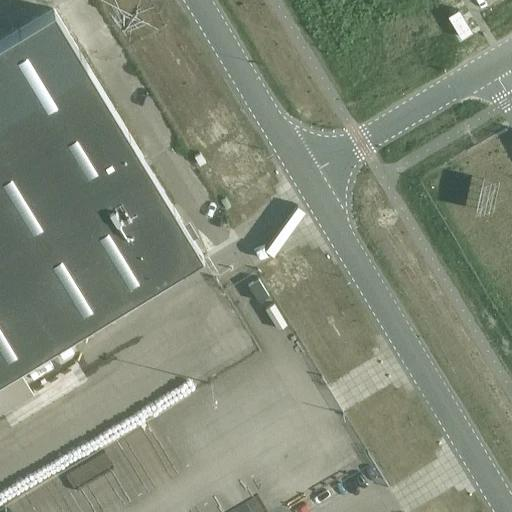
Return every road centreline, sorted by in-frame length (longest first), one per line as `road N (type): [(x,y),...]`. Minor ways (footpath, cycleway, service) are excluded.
road 1 (unknown): [(304,173),(208,282),(114,362),(0,427)]
road 2 (unclassified): [(507,511),(304,173)]
road 3 (unknown): [(405,342),(134,511)]
road 4 (unclassified): [(304,173),(511,50)]
road 5 (unclassified): [(304,173),(199,0)]
